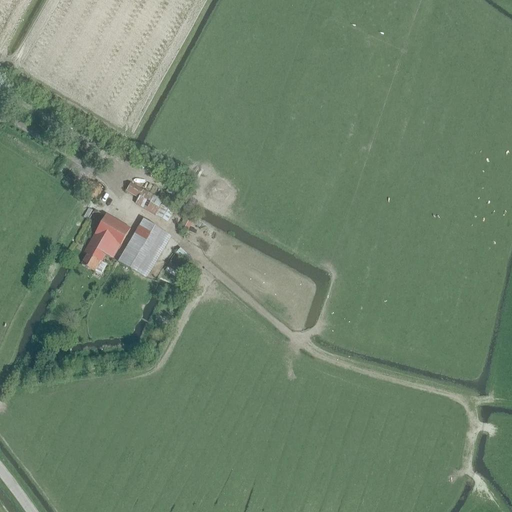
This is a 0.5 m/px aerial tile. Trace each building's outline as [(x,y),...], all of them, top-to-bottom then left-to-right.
[(167,222),(174,209),(171,207),(172,206),(130,184),(126,192),(138,199),(135,204),(167,222)] [(187,232),(195,218),(187,214),(179,228),(187,232)] [(112,260),(130,230),(106,215),(84,254),(87,256),(81,266),(94,273),(95,271),(102,274),(106,266),(101,263),(105,256),(112,260)] [(146,279),(171,237),(143,220),(118,262),(146,279)] [(186,264),(191,258),(180,248),(175,254),(186,264)]
